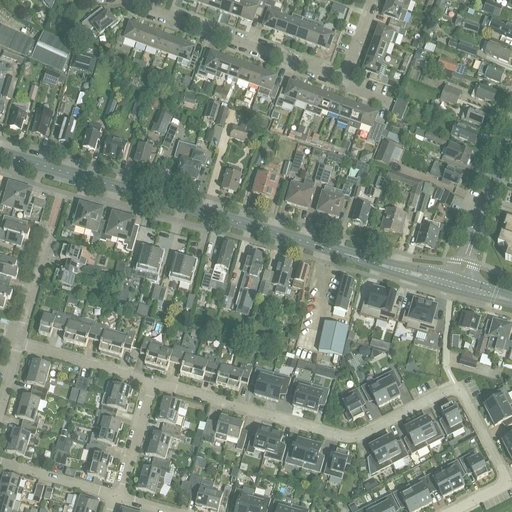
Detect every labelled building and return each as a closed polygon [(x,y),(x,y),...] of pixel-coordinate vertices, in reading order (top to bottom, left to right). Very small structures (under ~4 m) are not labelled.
[(43,0),(51,9),(52,9),(55,0),(43,0)] [(211,0),(208,8),(219,12),(223,0),(211,0)] [(223,0),(219,12),(230,15),(235,0),(223,0)] [(241,19),(246,5),(248,0),(235,0),(230,15),(241,19)] [(262,0),(248,0),(246,5),(241,19),(252,23),(255,16),(260,18),(265,6),(267,0),(262,0)] [(388,0),(387,5),(401,10),(405,0),(388,0)] [(439,0),(438,0),(434,12),(440,14),(442,9),(443,9),(445,5),(444,4),(445,2),(439,0)] [(482,11),(491,14),(495,4),(486,1),(482,11)] [(406,12),(401,10),(387,5),(383,16),(390,19),(388,25),(401,29),(406,12)] [(265,6),(260,18),(266,20),(263,27),(274,31),(279,17),(269,13),(271,8),(265,6)] [(94,15),(82,24),(88,33),(94,28),(99,35),(109,28),(110,30),(118,23),(114,17),(112,19),(107,13),(98,20),(94,15)] [(290,21),(285,35),(296,39),(301,25),(303,18),(292,14),(290,21)] [(274,31),(285,35),(290,21),(279,17),(274,31)] [(453,26),(479,35),(482,27),(463,20),(462,21),(456,19),(453,26)] [(489,31),(497,35),(501,37),(511,40),(511,28),(506,26),(493,21),(489,31)] [(306,43),(317,47),(323,32),(325,26),(314,22),(312,28),(306,43)] [(50,32),(59,32),(59,24),(51,24),(50,32)] [(135,43),(141,29),(130,25),(127,33),(121,30),(117,43),(123,45),(125,40),(135,43)] [(296,39),(306,43),(312,28),(301,25),(296,39)] [(406,31),(401,29),(388,25),(386,30),(379,27),(375,38),(389,44),(393,33),(403,37),(406,31)] [(2,27),(0,31),(0,45),(32,59),(32,60),(62,73),(74,46),(43,33),(38,44),(2,27)] [(152,33),(141,29),(135,43),(146,47),(152,33)] [(333,36),(323,32),(317,47),(328,51),(331,43),(337,45),(341,33),(335,31),(333,36)] [(157,51),(162,37),(152,33),(146,47),(157,51)] [(173,41),(162,37),(157,51),(168,55),(173,41)] [(371,49),(385,54),(389,44),(375,38),(371,49)] [(179,59),(184,45),(173,41),(168,55),(179,59)] [(479,50),(460,43),(457,51),(476,58),(479,50)] [(493,57),(493,58),(507,63),(511,53),(497,47),(498,46),(493,43),(488,55),(493,57)] [(184,45),(179,59),(177,63),(184,66),(185,61),(189,63),(187,68),(193,70),(198,58),(192,56),(195,48),(184,45)] [(382,65),(385,54),(371,49),(367,60),(382,65)] [(424,51),(418,49),(414,60),(419,62),(420,61),(424,51)] [(18,64),(24,66),(26,60),(5,52),(3,57),(18,62),(18,64)] [(75,52),(70,68),(92,74),(97,58),(75,52)] [(215,77),(217,73),(222,58),(211,54),(208,62),(202,60),(197,74),(207,78),(208,76),(210,76),(210,75),(215,77)] [(406,56),(402,67),(406,69),(411,57),(406,56)] [(233,62),(222,58),(217,73),(228,77),(233,62)] [(468,70),(440,59),(437,68),(444,70),(464,77),(465,78),(468,70)] [(385,67),(382,65),(367,60),(363,71),(371,74),(368,80),(381,84),(383,78),(381,77),(385,67)] [(421,62),(420,61),(419,62),(414,60),(411,66),(416,68),(417,67),(419,67),(421,62)] [(237,85),(238,81),(244,66),(233,62),(228,77),(234,79),(232,83),(237,85)] [(499,84),(503,73),(489,68),(489,66),(484,64),(479,76),(484,78),(484,79),(499,84)] [(254,70),(244,66),(238,81),(249,85),(254,70)] [(254,70),(249,85),(260,89),(265,74),(254,70)] [(464,77),(444,70),(442,76),(461,84),(464,77)] [(63,77),(49,72),(46,71),(42,84),(56,89),(58,83),(64,85),(66,78),(63,77)] [(265,74),(260,89),(258,94),(275,100),(279,88),(273,86),(276,78),(265,74)] [(8,77),(3,98),(12,100),(18,80),(8,77)] [(283,105),(293,109),(301,87),(290,83),(287,91),(282,89),(275,108),(281,110),(283,105)] [(491,103),(496,93),(480,87),(476,85),(471,97),(475,98),(475,99),(483,102),(484,100),(491,103)] [(443,93),(458,99),(461,92),(446,86),(443,93)] [(38,89),(32,87),(28,101),(34,103),(38,89)] [(304,113),(312,91),(301,87),(293,109),(304,113)] [(323,95),(312,91),(304,113),(315,116),(323,95)] [(443,93),(440,101),(455,107),(458,99),(443,93)] [(328,114),(334,99),(323,95),(315,116),(319,118),(322,111),(328,114)] [(398,98),(390,117),(401,121),(408,102),(398,98)] [(344,103),(334,99),(328,114),(339,117),(344,103)] [(116,104),(110,101),(103,121),(109,123),(113,113),(116,104)] [(140,112),(143,104),(135,101),(132,109),(140,112)] [(57,114),(63,116),(66,104),(60,102),(57,114)] [(217,121),(221,106),(211,102),(206,118),(217,121)] [(339,117),(337,123),(348,127),(350,121),(355,107),(344,103),(339,117)] [(216,126),(223,128),(229,109),(222,107),(222,106),(221,106),(217,121),(216,126)] [(466,106),(463,113),(461,119),(466,121),(480,127),(485,116),(477,112),(478,111),(471,108),(471,109),(466,106)] [(15,107),(13,112),(9,127),(21,131),(24,121),(25,122),(27,116),(25,116),(27,111),(15,107)] [(366,111),(355,107),(350,121),(361,125),(366,111)] [(40,109),(37,118),(32,134),(44,137),(47,129),(48,129),(50,122),(49,122),(51,112),(40,109)] [(80,111),(75,109),(74,109),(71,117),(78,119),(80,111)] [(377,114),(366,111),(361,125),(371,129),(367,140),(373,142),(380,124),(374,122),(377,114)] [(273,112),(271,118),(277,120),(279,114),(273,112)] [(174,118),(159,113),(151,132),(164,137),(168,125),(171,126),(174,118)] [(181,121),(174,118),(171,126),(162,147),(169,150),(181,121)] [(261,120),(258,127),(265,130),(268,122),(261,120)] [(393,125),(402,128),(404,124),(395,120),(393,125)] [(76,124),(65,121),(63,127),(59,142),(70,145),(74,130),(76,124)] [(234,127),(230,138),(250,144),(254,133),(251,132),(253,125),(243,122),(241,129),(234,127)] [(87,132),(82,148),(92,151),(95,141),(97,141),(99,136),(97,135),(98,131),(99,126),(90,123),(89,128),(88,128),(87,132)] [(463,127),(458,125),(453,123),(448,136),(473,146),(478,134),(469,131),(470,130),(464,127),(463,127)] [(389,132),(384,130),(381,137),(398,144),(401,138),(389,133),(389,132)] [(424,140),(445,148),(446,144),(447,141),(427,133),(424,140)] [(127,143),(108,138),(103,156),(122,161),(127,143)] [(148,142),(147,147),(140,145),(135,163),(147,167),(153,149),(154,144),(148,142)] [(383,142),(375,161),(388,166),(396,147),(383,142)] [(177,175),(187,178),(193,157),(196,148),(179,143),(174,158),(181,160),(177,175)] [(444,157),(455,162),(466,166),(471,153),(460,149),(449,145),(444,157)] [(265,154),(259,151),(253,166),(259,168),(265,154)] [(293,165),(291,173),(298,175),(304,156),(296,153),(292,165),(293,165)] [(203,160),(193,157),(187,178),(197,181),(201,166),(201,165),(203,160)] [(368,166),(357,162),(355,170),(359,171),(357,178),(363,180),(368,166)] [(289,179),(291,173),(290,173),(292,165),(286,163),(282,177),(289,179)] [(320,184),(324,171),(325,167),(319,165),(314,182),(320,184)] [(242,171),(229,167),(228,173),(227,173),(227,174),(225,175),(224,178),(225,180),(222,190),(235,194),(240,177),(240,176),(242,171)] [(442,167),(438,178),(443,180),(443,181),(442,183),(449,186),(450,183),(457,186),(462,175),(455,172),(456,171),(448,167),(447,169),(442,167)] [(324,171),(320,184),(328,186),(331,173),(324,171)] [(386,178),(413,188),(407,206),(414,209),(422,183),(389,171),(386,178)] [(263,197),(269,175),(264,173),(263,176),(259,174),(253,194),(263,197)] [(269,175),(263,197),(273,200),(279,180),(274,179),(275,177),(269,175)] [(286,204),(297,207),(302,188),(297,186),(298,182),(293,181),(292,185),(286,204)] [(424,183),(420,196),(427,198),(431,186),(424,183)] [(1,193),(0,196),(0,197),(0,211),(2,212),(4,207),(14,209),(20,188),(10,185),(7,194),(1,193)] [(308,189),(302,188),(297,207),(307,210),(313,191),(314,187),(309,185),(308,189)] [(328,216),(333,197),(335,190),(325,187),(323,194),(317,213),(328,216)] [(20,188),(14,209),(25,213),(24,217),(29,218),(33,206),(27,204),(31,191),(20,188)] [(359,190),(353,188),(350,198),(357,200),(359,190)] [(375,191),(369,189),(366,197),(373,199),(375,191)] [(444,191),(438,189),(434,199),(440,202),(444,191)] [(345,193),(335,190),(333,197),(328,216),(338,219),(344,200),(345,193)] [(444,193),(440,204),(450,209),(454,197),(444,193)] [(360,200),(358,205),(353,221),(354,222),(355,223),(358,224),(359,223),(365,225),(370,209),(369,209),(371,204),(360,200)] [(75,227),(85,230),(91,209),(81,206),(75,225),(69,223),(68,229),(74,231),(75,227)] [(102,212),(91,209),(85,230),(96,233),(95,237),(100,239),(105,222),(99,221),(102,212)] [(381,229),(397,234),(399,226),(402,227),(405,214),(387,209),(381,229)] [(112,237),(118,239),(124,218),(113,215),(111,224),(105,222),(100,239),(100,241),(106,242),(106,240),(111,242),(112,237)] [(30,231),(26,230),(28,223),(4,217),(1,228),(5,229),(4,233),(8,234),(5,243),(21,247),(23,238),(28,239),(30,231)] [(135,221),(124,218),(118,239),(124,241),(123,245),(127,246),(126,251),(132,252),(139,228),(133,226),(135,221)] [(511,219),(507,218),(503,227),(506,228),(504,236),(501,235),(497,245),(505,248),(507,253),(505,260),(511,262),(511,219)] [(425,248),(432,223),(424,221),(422,227),(417,246),(425,248)] [(432,223),(425,248),(433,250),(438,232),(440,226),(432,223)] [(216,267),(228,270),(229,264),(230,264),(234,248),(222,244),(217,261),(216,267)] [(68,262),(66,268),(83,273),(87,261),(80,259),(83,250),(74,247),(73,250),(64,248),(60,259),(68,262)] [(147,274),(153,250),(142,247),(136,271),(147,274)] [(153,250),(147,274),(147,276),(148,278),(152,279),(153,278),(154,276),(158,277),(165,253),(153,250)] [(239,305),(250,309),(255,289),(252,288),(252,286),(256,287),(260,273),(261,273),(263,266),(259,265),(262,256),(250,252),(248,260),(246,259),(244,268),(243,273),(246,275),(245,277),(249,278),(252,279),(251,281),(246,280),(243,289),(242,289),(237,305),(238,306),(239,305)] [(180,283),(186,259),(175,256),(169,280),(180,283)] [(0,281),(10,285),(12,279),(16,280),(18,272),(14,270),(17,261),(1,257),(0,261),(0,281)] [(197,262),(186,259),(180,283),(191,286),(197,262)] [(277,300),(284,302),(289,284),(285,283),(286,280),(291,264),(280,261),(273,286),(283,289),(281,295),(279,294),(277,300)] [(86,273),(100,277),(102,270),(88,266),(86,273)] [(292,288),(303,291),(309,270),(299,267),(292,288)] [(66,268),(64,275),(56,272),(53,284),(63,287),(62,290),(71,293),(73,283),(80,285),(83,273),(66,268)] [(131,277),(133,271),(127,269),(125,278),(130,280),(131,277)] [(84,273),(82,281),(90,283),(92,275),(84,273)] [(342,279),(333,310),(347,313),(352,292),(351,292),(354,282),(342,279)] [(10,285),(0,281),(0,307),(3,309),(6,299),(10,301),(12,292),(8,291),(10,285)] [(258,295),(264,297),(267,285),(261,283),(258,295)] [(155,286),(151,300),(157,302),(161,288),(155,286)] [(228,287),(225,297),(224,297),(221,309),(229,311),(232,299),(234,289),(228,287)] [(167,289),(161,288),(157,302),(163,303),(167,289)] [(378,317),(385,292),(374,289),(370,302),(364,300),(361,312),(378,317)] [(397,295),(385,292),(378,317),(395,322),(399,310),(393,308),(397,295)] [(298,303),(304,304),(306,294),(301,293),(298,303)] [(189,295),(186,309),(191,311),(195,297),(189,295)] [(418,328),(425,304),(414,301),(410,313),(404,312),(401,323),(418,328)] [(425,304),(418,328),(435,334),(439,322),(433,320),(437,307),(425,304)] [(248,316),(250,309),(239,305),(238,306),(236,313),(248,316)] [(53,330),(59,332),(64,315),(53,312),(51,318),(44,316),(39,334),(50,338),(53,330)] [(468,336),(473,338),(474,333),(476,334),(480,319),(463,313),(458,328),(470,332),(468,336)] [(75,318),(64,315),(59,332),(65,334),(63,342),(75,345),(80,326),(73,324),(75,318)] [(214,321),(207,318),(203,332),(210,334),(214,321)] [(95,342),(99,325),(89,322),(87,328),(80,326),(75,345),(86,348),(88,340),(95,342)] [(324,322),(318,352),(324,353),(323,358),(338,361),(339,356),(342,357),(349,328),(324,322)] [(496,346),(502,325),(494,323),(490,337),(488,343),(496,346)] [(110,328),(99,325),(95,342),(101,344),(99,352),(110,355),(115,337),(117,332),(110,330),(110,328)] [(496,346),(504,348),(501,360),(507,361),(511,343),(506,342),(510,328),(502,325),(496,346)] [(287,339),(297,341),(299,334),(289,331),(287,339)] [(122,339),(115,337),(110,355),(121,358),(124,350),(130,352),(135,335),(124,332),(122,339)] [(140,355),(141,355),(147,357),(145,365),(156,368),(161,350),(163,345),(158,344),(159,342),(145,338),(140,355)] [(487,340),(480,338),(476,353),(483,355),(487,340)] [(161,350),(156,368),(167,371),(169,364),(176,365),(181,349),(174,347),(172,353),(161,350)] [(369,349),(363,347),(360,349),(359,353),(361,356),(367,357),(370,355),(371,352),(369,349)] [(193,352),(181,349),(176,365),(182,367),(180,375),(191,378),(197,360),(191,358),(193,352)] [(477,362),(471,360),(472,356),(463,353),(460,365),(475,369),(477,362)] [(212,376),(216,359),(205,356),(204,362),(197,360),(191,378),(203,382),(205,374),(212,376)] [(31,369),(30,373),(47,378),(49,372),(52,360),(46,359),(44,365),(31,361),(29,368),(31,369)] [(216,359),(212,376),(218,378),(216,385),(227,389),(232,370),(225,368),(227,362),(216,359)] [(297,362),(288,359),(286,366),(295,369),(297,362)] [(342,359),(340,371),(341,372),(348,369),(343,359),(342,359)] [(296,369),(302,370),(304,363),(298,361),(296,369)] [(240,372),(232,370),(227,389),(238,392),(241,384),(247,386),(252,369),(242,366),(240,372)] [(266,400),(274,374),(273,374),(273,375),(256,370),(252,384),(258,386),(255,397),(266,400)] [(338,373),(332,371),(330,379),(335,381),(338,373)] [(377,379),(389,403),(400,398),(395,388),(401,385),(394,372),(378,380),(377,379)] [(45,384),(47,378),(30,373),(29,377),(27,377),(24,384),(33,386),(31,392),(47,396),(48,390),(44,389),(45,384)] [(274,374),(266,400),(278,403),(281,393),(287,394),(291,380),(274,375),(274,374)] [(78,378),(75,389),(80,391),(84,379),(78,378)] [(90,381),(84,379),(80,391),(86,393),(90,381)] [(389,403),(377,379),(377,380),(361,388),(368,402),(374,399),(379,409),(389,403)] [(305,411),(312,385),(312,386),(294,381),(290,395),(296,397),(293,408),(305,411)] [(110,396),(132,402),(136,391),(114,385),(112,390),(110,396)] [(312,385),(305,411),(316,414),(319,404),(325,405),(329,391),(312,386),(312,385)] [(489,417),(511,404),(504,389),(491,395),(493,401),(484,406),(489,417)] [(358,390),(341,399),(349,413),(345,415),(349,422),(352,420),(353,422),(364,416),(359,407),(365,404),(358,390)] [(31,392),(30,398),(21,395),(19,402),(21,403),(20,407),(37,412),(39,406),(40,401),(45,402),(47,396),(31,392)] [(132,402),(110,396),(106,395),(104,400),(101,412),(113,415),(116,416),(118,410),(129,414),(132,402)] [(161,410),(182,417),(185,405),(162,398),(160,406),(162,406),(161,410)] [(511,404),(489,417),(494,427),(504,422),(507,428),(511,425),(511,404)] [(446,420),(440,423),(447,437),(464,428),(456,414),(460,412),(456,405),(452,407),(452,405),(441,411),(446,420)] [(36,418),(37,412),(20,407),(19,412),(17,411),(15,418),(23,421),(21,426),(37,431),(40,419),(36,418)] [(183,417),(182,417),(161,410),(159,415),(157,414),(155,421),(164,424),(162,429),(165,430),(180,435),(182,429),(180,428),(183,417)] [(113,415),(101,412),(98,411),(96,417),(104,419),(102,424),(100,430),(117,435),(119,431),(121,432),(123,425),(114,422),(116,416),(113,415)] [(212,426),(209,438),(215,439),(216,435),(221,436),(221,437),(227,438),(232,421),(228,420),(228,418),(221,416),(219,424),(218,427),(212,426)] [(416,423),(428,448),(428,447),(444,439),(437,425),(431,428),(426,418),(416,423)] [(212,426),(213,422),(207,420),(203,436),(209,438),(212,426)] [(232,421),(227,438),(233,440),(238,441),(236,450),(242,451),(248,432),(242,431),(244,422),(237,420),(236,422),(232,421)] [(428,448),(416,423),(405,429),(410,439),(404,442),(411,455),(427,447),(428,448)] [(12,437),(10,442),(27,447),(29,441),(30,435),(35,437),(37,431),(21,426),(20,432),(11,430),(9,437),(12,437)] [(152,441),(151,445),(168,450),(170,444),(169,444),(171,438),(179,441),(181,435),(180,435),(165,430),(162,429),(160,435),(152,433),(150,440),(152,441)] [(264,458),(271,432),(260,429),(257,440),(251,438),(247,453),(253,455),(255,450),(265,453),(263,458),(264,458)] [(507,452),(511,449),(511,429),(509,431),(511,437),(502,442),(507,452)] [(89,446),(106,451),(108,445),(116,447),(118,440),(116,440),(117,435),(100,430),(99,436),(92,434),(90,440),(91,440),(89,446)] [(202,439),(203,436),(204,432),(198,430),(196,438),(202,439)] [(271,432),(264,458),(264,459),(264,458),(281,463),(286,448),(280,446),(283,436),(271,432)] [(390,436),(380,442),(392,466),(393,466),(392,465),(408,457),(401,443),(395,446),(390,436)] [(456,439),(448,443),(451,449),(459,445),(456,439)] [(302,470),(310,443),(298,440),(295,451),(289,449),(285,464),(302,469),(302,470)] [(26,453),(27,447),(10,442),(9,446),(7,445),(5,453),(24,458),(29,459),(31,454),(26,453)] [(392,466),(380,442),(369,447),(374,457),(369,460),(376,473),(392,465),(392,466)] [(310,443),(302,470),(303,469),(320,474),(324,459),(318,457),(321,447),(310,443)] [(90,466),(107,471),(109,465),(111,466),(113,459),(105,457),(106,451),(89,446),(87,445),(85,451),(94,454),(92,459),(90,466)] [(154,458),(152,464),(169,469),(171,463),(164,461),(166,456),(168,450),(151,445),(150,449),(147,448),(145,456),(154,458)] [(328,460),(324,475),(342,480),(346,464),(350,465),(352,458),(348,457),(349,455),(337,451),(334,462),(328,460)] [(57,452),(54,463),(59,465),(63,453),(57,452)] [(68,455),(63,453),(59,465),(65,467),(68,455)] [(469,456),(459,461),(466,474),(472,472),(477,481),(488,476),(487,474),(490,472),(487,465),(483,467),(478,457),(471,460),(469,456)] [(441,469),(453,493),(464,488),(459,478),(465,475),(458,462),(442,470),(441,469)] [(142,475),(141,479),(162,485),(166,474),(169,475),(171,469),(169,469),(152,464),(150,470),(142,467),(140,474),(142,475)] [(107,471),(90,466),(89,471),(87,476),(107,482),(108,477),(106,476),(107,471)] [(425,478),(432,492),(438,489),(443,499),(453,493),(441,469),(443,474),(434,479),(432,475),(425,478)] [(4,475),(1,486),(23,492),(24,489),(19,488),(21,480),(4,475)] [(191,475),(190,481),(196,483),(192,495),(198,496),(197,500),(195,508),(202,510),(202,508),(207,509),(212,492),(214,484),(203,481),(203,479),(191,475)] [(409,486),(421,510),(432,505),(427,495),(432,492),(425,478),(419,482),(421,486),(412,491),(409,486)] [(159,497),(162,485),(141,479),(140,484),(137,483),(135,490),(159,497)] [(196,483),(190,481),(185,496),(191,498),(192,495),(196,483)] [(38,485),(34,496),(41,498),(45,487),(38,485)] [(22,496),(23,492),(1,486),(0,488),(0,496),(15,501),(17,495),(22,496)] [(417,511),(421,510),(409,486),(408,486),(409,487),(393,495),(400,509),(406,506),(408,511),(417,511)] [(212,492),(207,509),(211,510),(210,511),(218,511),(220,506),(226,508),(231,489),(225,487),(225,489),(221,487),(219,494),(218,494),(212,492)] [(53,490),(47,488),(44,499),(50,501),(53,490)] [(248,511),(253,494),(252,500),(241,497),(243,492),(236,490),(231,505),(238,507),(236,511),(248,511)] [(253,494),(248,511),(267,511),(271,500),(253,495),(254,495),(253,494)] [(0,508),(12,511),(15,501),(0,496),(0,508)] [(41,498),(34,496),(32,502),(39,504),(41,498)] [(75,496),(72,507),(87,511),(96,511),(99,503),(75,496)] [(375,503),(379,511),(393,511),(398,509),(391,496),(375,504),(375,503)] [(289,511),(292,505),(291,506),(274,501),(271,511),(289,511)] [(379,511),(375,503),(374,504),(377,509),(370,511),(366,511),(365,509),(359,511),(379,511)]
